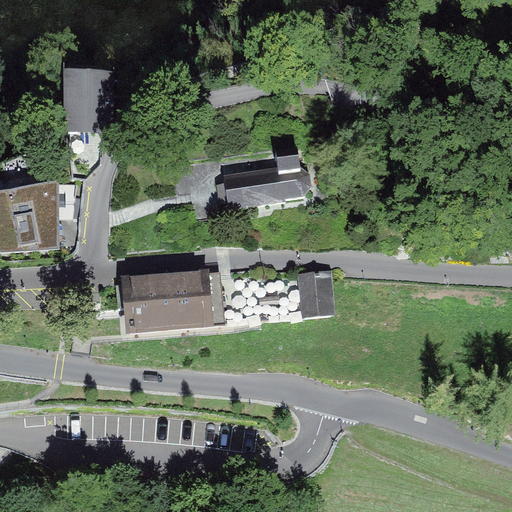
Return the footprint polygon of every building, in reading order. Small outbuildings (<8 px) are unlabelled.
[(114,70),(64,71),(65,132),(115,130),(114,70)] [(299,167),(223,179),(224,187),(217,188),(220,213),(228,213),(305,201),(312,190),(311,177),(299,167)] [(59,187),(0,198),(0,260),(59,256),(59,187)] [(209,273),(121,281),(126,342),(214,335),(213,329),(225,328),(221,276),(210,277),(209,273)] [(331,274),(297,277),(301,325),(335,322),(331,274)]
